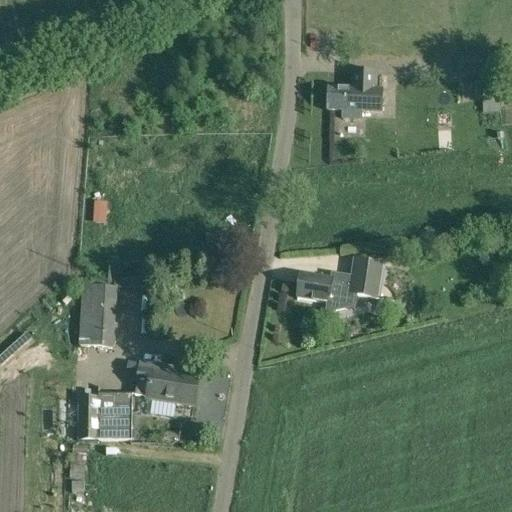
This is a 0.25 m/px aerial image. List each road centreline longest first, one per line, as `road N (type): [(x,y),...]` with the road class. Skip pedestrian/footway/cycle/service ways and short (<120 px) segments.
road 1 (unclassified): [(220,511),(284,145),(292,0)]
road 2 (unclassified): [(0,80),(187,0)]
